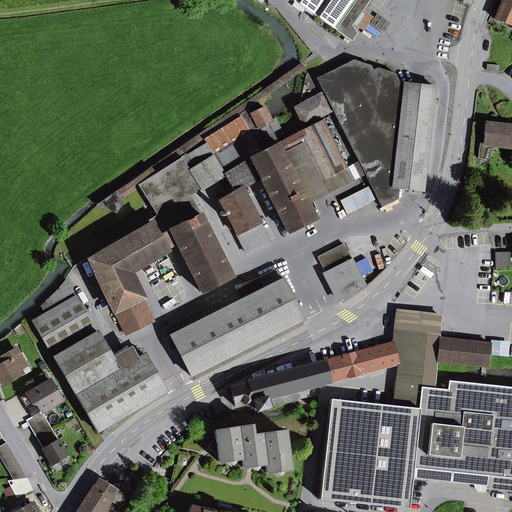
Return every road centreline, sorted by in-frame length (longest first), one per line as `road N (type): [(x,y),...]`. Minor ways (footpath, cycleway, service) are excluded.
road 1 (tertiary): [(469,76),(448,192),(395,276),(347,316),(140,426),(70,506)]
road 2 (residential): [(0,410),(54,497),(70,506)]
